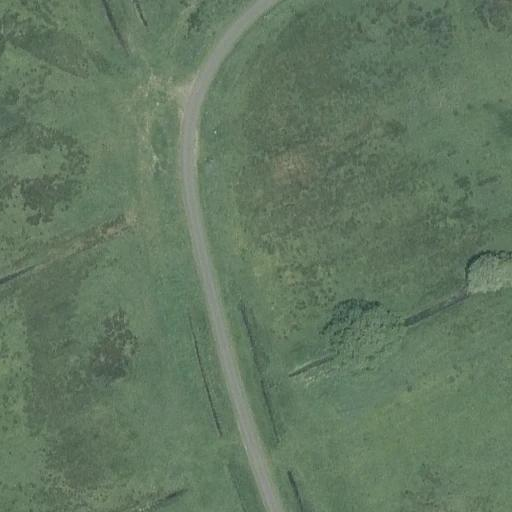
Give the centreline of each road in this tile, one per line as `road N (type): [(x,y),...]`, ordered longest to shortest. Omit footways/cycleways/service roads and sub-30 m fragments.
road 1 (unclassified): [(273,511),(189,184),(188,102),(213,53),(265,0)]
road 2 (track): [(188,102),(154,62),(120,0)]
